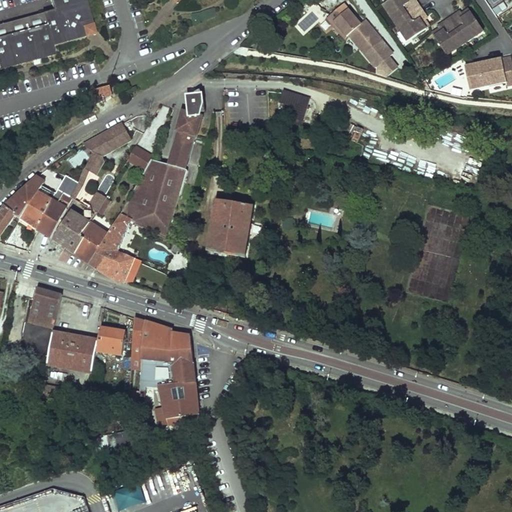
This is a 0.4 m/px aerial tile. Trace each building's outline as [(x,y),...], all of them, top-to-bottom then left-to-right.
[(0,66),(1,71),(57,56),(54,46),(89,37),(94,25),(87,0),(51,0),(54,9),(0,24),(0,66)] [(427,20),(413,0),(407,0),(406,1),(405,0),(393,0),(391,1),(387,4),(391,11),(390,17),(401,33),(407,34),(411,41),(426,31),(422,24),(425,22),(427,20)] [(316,4),(291,25),(302,37),(326,16),(316,4)] [(345,4),(327,18),(332,24),(335,21),(347,36),(347,37),(362,25),(345,4)] [(461,10),(438,26),(440,28),(442,31),(435,36),(445,51),(452,47),(457,48),(474,37),(475,31),(482,27),(472,11),(465,16),(463,13),(461,10)] [(347,36),(335,21),(332,24),(344,39),(347,37),(347,36)] [(393,54),(382,40),(379,43),(369,30),(372,27),(367,21),(362,25),(347,37),(372,68),(375,68),(389,58),(393,54)] [(89,37),(97,35),(94,25),(89,37)] [(382,40),(372,27),(369,30),(379,43),(382,40)] [(484,30),(482,27),(475,31),(474,37),(484,30)] [(407,34),(401,33),(408,43),(411,41),(407,34)] [(398,68),(389,58),(375,68),(377,74),(386,78),(398,68)] [(511,86),(511,59),(511,58),(484,63),(485,66),(479,67),(478,64),(466,67),(471,92),(507,83),(508,88),(511,86)] [(202,113),(206,112),(204,93),(203,93),(202,90),(196,93),(192,97),(190,103),(189,112),(191,113),(201,115),(202,113)] [(311,99),(284,90),(281,100),(298,105),(292,122),(303,125),(311,99)] [(174,151),(190,156),(196,136),(197,137),(203,116),(201,115),(191,113),(190,115),(187,113),(185,113),(183,115),(183,118),(185,121),(180,123),(177,131),(179,132),(174,151)] [(455,130),(471,132),(471,125),(455,123),(455,130)] [(131,141),(123,124),(84,145),(93,153),(89,162),(101,167),(104,161),(102,156),(131,141)] [(354,126),(351,141),(363,143),(367,129),(354,126)] [(153,156),(137,146),(129,159),(145,169),(153,156)] [(372,156),(380,155),(381,165),(394,163),(392,148),(371,150),(372,156)] [(297,158),(268,150),(264,165),(293,173),(297,158)] [(186,170),(190,156),(174,151),(169,165),(186,170)] [(152,160),(121,213),(134,220),(133,221),(136,223),(169,239),(175,219),(174,218),(181,195),(188,170),(186,170),(169,165),(152,160)] [(45,181),(38,176),(28,186),(38,192),(45,181)] [(78,183),(68,176),(59,189),(65,192),(71,196),(78,183)] [(38,192),(28,186),(7,205),(17,213),(15,216),(21,219),(38,192)] [(59,189),(58,189),(52,200),(53,200),(58,203),(64,193),(65,192),(59,189)] [(52,200),(38,192),(21,219),(38,230),(53,200),(52,200)] [(73,198),(64,193),(58,203),(53,200),(38,230),(51,238),(73,198)] [(106,198),(96,193),(82,218),(71,211),(53,240),(75,254),(86,239),(82,236),(90,224),(97,214),(106,198)] [(251,211),(214,204),(205,256),(242,262),(251,211)] [(17,213),(7,205),(0,213),(0,237),(15,216),(17,213)] [(134,220),(121,213),(109,234),(90,263),(114,278),(125,282),(136,258),(123,252),(119,251),(133,221),(134,220)] [(102,217),(97,214),(90,224),(82,236),(86,239),(75,254),(90,263),(109,234),(96,227),(102,217)] [(136,223),(133,221),(119,251),(123,252),(136,223)] [(142,261),(136,258),(125,282),(131,284),(142,261)] [(63,296),(38,289),(29,323),(54,331),(63,296)] [(143,361),(146,322),(135,319),(132,359),(143,361)] [(200,420),(191,336),(174,334),(173,331),(146,322),(143,361),(141,379),(153,380),(155,358),(147,358),(148,354),(158,355),(156,386),(160,386),(167,425),(200,420)] [(118,331),(101,328),(99,344),(97,352),(124,356),(126,340),(125,340),(126,333),(118,332),(118,331)] [(99,344),(53,335),(50,351),(48,363),(94,371),(97,352),(99,344)] [(141,400),(141,382),(131,382),(130,390),(130,393),(127,393),(127,400),(141,400)] [(73,399),(74,391),(44,385),(42,393),(73,399)] [(113,492),(119,511),(145,503),(139,484),(113,492)]
